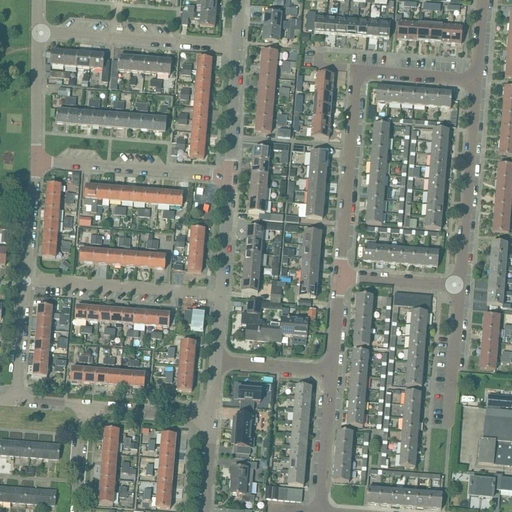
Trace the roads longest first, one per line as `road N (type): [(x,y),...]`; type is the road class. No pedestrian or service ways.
road 1 (residential): [(338,276),(355,71),(474,81)]
road 2 (residential): [(458,285),(474,81)]
road 3 (residential): [(36,32),(236,48)]
road 4 (residential): [(220,296),(25,280)]
road 5 (residential): [(35,161),(228,177)]
road 6 (residential): [(319,511),(330,371)]
road 7 (residential): [(448,425),(458,285)]
road 8 (unclassified): [(228,177),(236,48)]
road 9 (residential): [(35,161),(36,32)]
road 10 (residential): [(83,407),(210,419)]
road 11 (residential): [(338,276),(458,285)]
